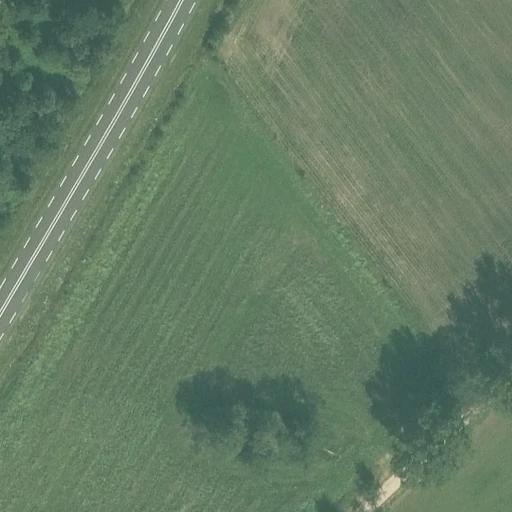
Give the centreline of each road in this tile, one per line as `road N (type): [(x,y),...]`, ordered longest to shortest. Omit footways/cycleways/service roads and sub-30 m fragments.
road 1 (primary): [(181,0),(0,322)]
road 2 (track): [(357,511),(511,370)]
